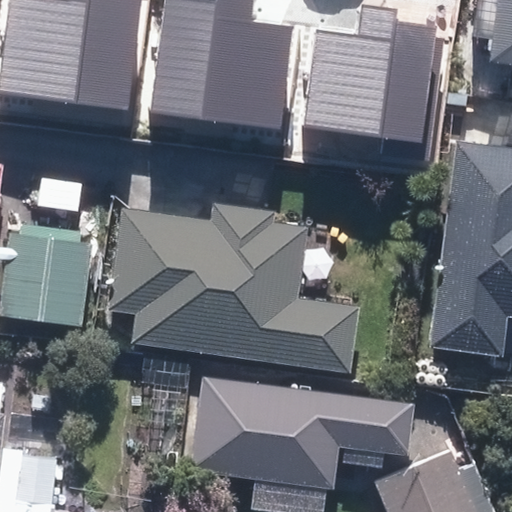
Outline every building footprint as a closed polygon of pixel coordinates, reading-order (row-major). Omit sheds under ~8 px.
[(0,93),(126,109),(139,0),(10,0),(0,84),(0,93)] [(216,0),(217,3),(195,0),(167,0),(153,113),(281,129),(293,28),(251,23),(254,0),(216,0)] [(511,0),(496,0),(489,59),(511,61),(511,0)] [(434,36),(435,26),(398,21),(400,9),(364,4),(359,37),(317,32),(304,126),(357,133),(354,150),(429,160),(445,37),(434,36)] [(511,141),(460,134),(431,342),(506,352),(511,310),(511,141)] [(138,308),(134,337),(354,367),(363,303),(301,295),(311,222),(277,218),(279,205),(216,197),(214,214),(124,202),(110,304),(138,308)] [(94,238),(14,228),(4,315),(84,325),(94,238)] [(418,398),(206,370),(193,466),(337,485),(343,440),(412,449),(418,398)] [(0,461),(12,380),(0,378),(0,461)] [(377,479),(390,511),(494,511),(467,443),(377,479)]
